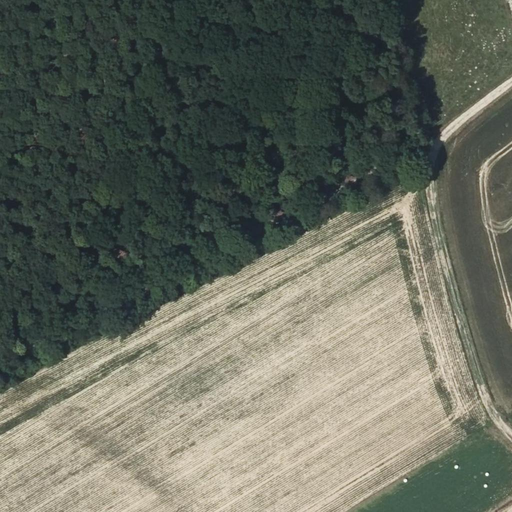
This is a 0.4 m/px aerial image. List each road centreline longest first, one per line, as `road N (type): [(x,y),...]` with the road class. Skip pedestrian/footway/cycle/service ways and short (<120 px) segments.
road 1 (track): [(432,152),(302,192),(0,358)]
road 2 (track): [(511,432),(493,413),(428,200),(432,152)]
